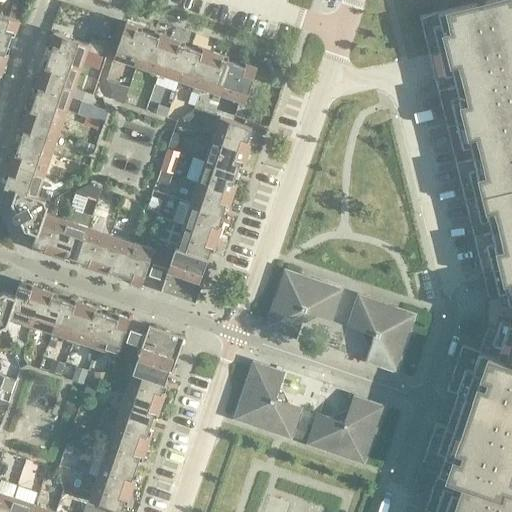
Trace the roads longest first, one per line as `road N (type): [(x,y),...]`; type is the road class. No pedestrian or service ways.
road 1 (residential): [(177,511),(315,70)]
road 2 (residential): [(315,70),(350,85),(399,75),(451,290)]
